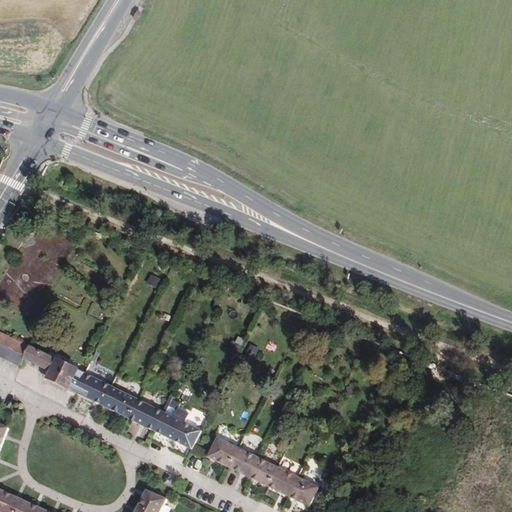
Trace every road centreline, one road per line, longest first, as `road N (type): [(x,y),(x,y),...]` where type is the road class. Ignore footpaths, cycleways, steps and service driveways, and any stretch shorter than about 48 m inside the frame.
road 1 (primary): [(36,137),(239,219),(281,228)]
road 2 (primary): [(511,322),(281,228)]
road 3 (primary): [(210,175),(179,174),(45,123)]
road 4 (primary): [(210,175),(54,105)]
road 5 (residential): [(37,402),(22,464),(29,482),(105,511)]
road 6 (residential): [(260,511),(138,452)]
road 7 (secondary): [(54,105),(128,0)]
road 8 (secondary): [(112,0),(61,79),(54,105)]
